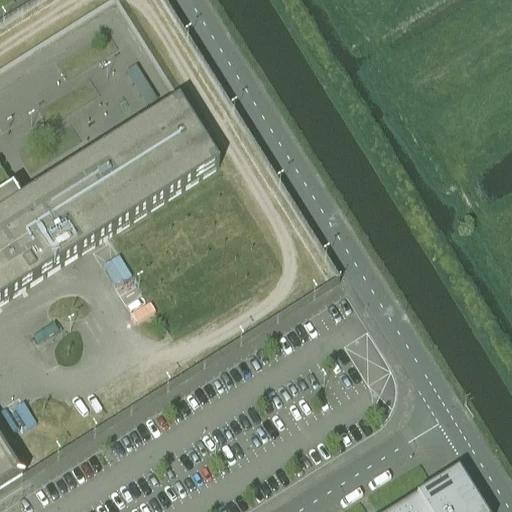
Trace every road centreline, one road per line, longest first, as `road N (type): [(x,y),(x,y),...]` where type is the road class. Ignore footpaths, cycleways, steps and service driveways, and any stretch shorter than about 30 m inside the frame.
road 1 (unclassified): [(451,419),(182,0)]
road 2 (unclassified): [(305,511),(451,419)]
